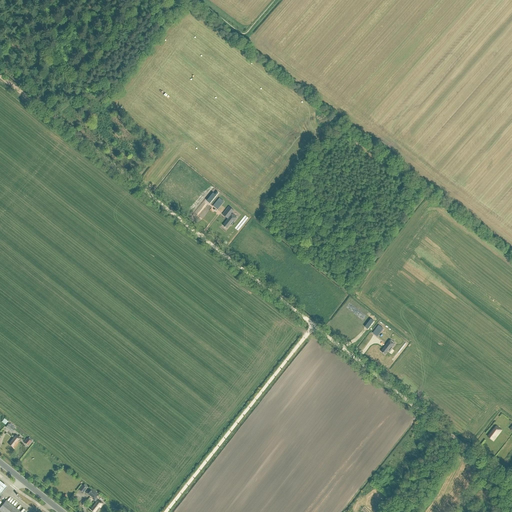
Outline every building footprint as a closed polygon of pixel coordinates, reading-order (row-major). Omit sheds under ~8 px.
[(207,201),(210,203),(216,195),(213,193),(207,201)] [(246,217),(237,228),(244,234),(253,223),(246,217)] [(292,253),(282,267),(291,273),(301,260),(292,253)] [(365,327),(368,329),(374,321),(371,319),(365,327)] [(377,327),(373,333),(377,336),(381,331),(377,327)] [(266,410),(275,397),(271,395),(262,408),(266,410)] [(267,421),(254,436),(257,439),(271,424),(267,421)] [(12,432),(15,429),(12,426),(13,425),(10,423),(10,424),(8,423),(7,426),(6,427),(12,432)] [(494,441),(502,430),(497,426),(488,437),(494,441)] [(8,444),(9,445),(14,449),(21,439),(16,435),(15,435),(8,444)] [(79,489),(79,490),(83,493),(86,488),(87,486),(84,484),(83,486),(82,485),(79,489)] [(91,490),(88,494),(94,499),(94,498),(95,499),(93,500),(95,502),(98,499),(95,497),(97,494),(91,490)] [(340,500),(346,504),(352,493),(346,490),(340,500)] [(211,499),(208,496),(200,505),(203,507),(211,499)] [(97,511),(104,503),(98,499),(95,502),(90,509),(93,511),(97,511)] [(20,511),(7,501),(0,508),(0,510),(2,511),(20,511)]
